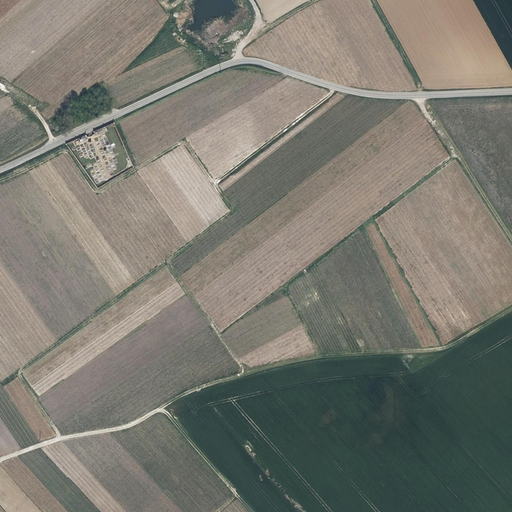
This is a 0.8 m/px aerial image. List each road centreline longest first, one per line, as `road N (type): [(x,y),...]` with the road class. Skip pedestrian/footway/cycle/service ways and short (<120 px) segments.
road 1 (unclassified): [(0,169),(239,59),(366,93),(511,91)]
road 2 (track): [(511,310),(451,345),(317,355),(247,372),(189,391),(129,424),(0,460)]
road 3 (track): [(247,372),(166,261),(22,368),(60,438)]
road 4 (track): [(166,261),(229,206),(185,144),(98,192),(66,151),(0,180)]
road 5 (track): [(372,0),(425,109),(511,239)]
road 6 (track): [(213,184),(332,87)]
